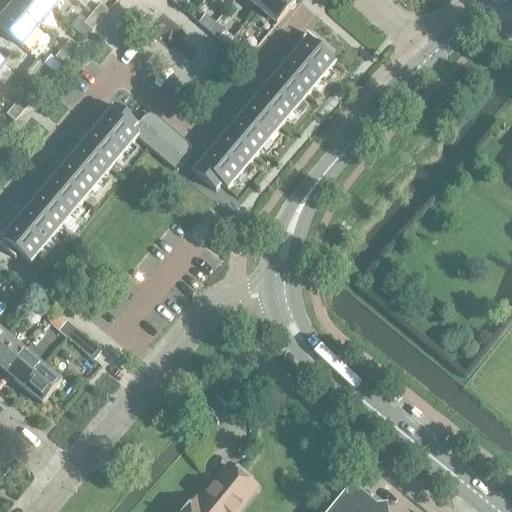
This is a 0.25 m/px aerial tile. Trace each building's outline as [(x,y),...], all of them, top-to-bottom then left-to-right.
[(21,0),(13,9),(37,30),(52,12),(38,0),(21,0)] [(38,0),(52,12),(62,0),(38,0)] [(189,3),(186,0),(175,0),(173,3),(182,11),(189,3)] [(246,0),(259,10),(267,0),(246,0)] [(277,26),(297,2),(294,0),(267,0),(259,10),(277,26)] [(93,15),(102,22),(109,13),(100,6),(93,15)] [(0,29),(22,48),(37,30),(13,9),(0,24),(0,29)] [(80,17),(71,28),(86,41),(93,33),(102,22),(93,15),(86,23),(80,17)] [(208,33),(216,25),(206,17),(199,25),(208,33)] [(226,49),(233,40),(216,25),(208,33),(226,49)] [(248,46),(254,52),(265,39),(259,34),(248,46)] [(203,157),(190,172),(216,193),(222,187),(228,192),(335,66),(328,60),(324,56),(308,43),(311,39),(307,35),(303,39),(203,157)] [(251,56),(241,47),(233,40),(226,49),(244,64),(251,56)] [(79,49),(70,41),(62,51),(71,58),(79,49)] [(46,87),(62,68),(71,58),(62,51),(53,61),(51,59),(44,66),(37,61),(29,71),(46,87)] [(23,97),(15,106),(23,114),(31,104),(23,97)] [(0,237),(0,246),(3,243),(19,256),(23,260),(30,266),(137,140),(149,150),(157,157),(177,174),(177,173),(188,161),(189,159),(190,157),(190,155),(191,153),(191,151),(190,149),(189,147),(188,145),(186,144),(159,121),(157,119),(155,119),(153,118),(151,118),(149,118),(147,118),(145,119),(144,120),(142,121),(137,128),(111,106),(110,108),(0,237)] [(6,116),(15,123),(23,114),(15,106),(6,116)] [(0,288),(10,277),(0,268),(0,288)] [(31,307),(38,300),(28,292),(22,299),(31,307)] [(57,316),(49,325),(59,333),(67,340),(75,331),(67,324),(57,316)] [(94,363),(102,353),(75,331),(67,340),(94,363)] [(0,345),(0,368),(7,374),(25,353),(7,337),(0,345)] [(25,353),(7,374),(25,390),(43,368),(25,353)] [(43,368),(25,390),(44,406),(62,384),(43,368)] [(238,511),(256,490),(230,468),(199,506),(196,503),(188,511),(238,511)] [(351,487),(331,511),(387,511),(387,507),(377,508),(351,487)]
